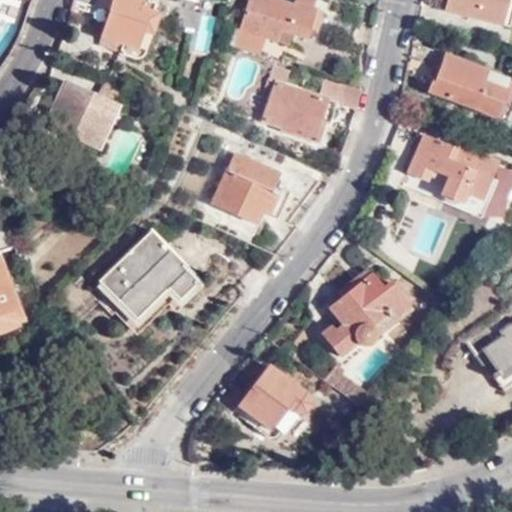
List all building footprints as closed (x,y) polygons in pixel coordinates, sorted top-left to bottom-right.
[(144,2),(139,0),(97,0),(92,16),(106,20),(101,35),(123,43),(121,52),(137,57),(147,50),(159,14),(141,8),(144,2)] [(316,30),(321,12),(315,10),(317,0),(295,0),(294,6),(276,0),(249,0),(239,27),(286,45),(290,33),(307,38),(310,28),(316,30)] [(506,0),(447,0),(445,10),(501,24),(506,0)] [(354,39),(358,23),(330,15),(325,30),(354,39)] [(208,54),(213,19),(199,17),(193,51),(208,54)] [(511,82),(412,40),(405,72),(416,76),(418,84),(430,89),(428,92),(493,118),(503,93),(511,96),(511,82)] [(280,128),(316,141),(322,122),(318,120),(326,98),(283,83),(288,70),(272,63),(267,76),(266,76),(263,84),(271,87),(259,118),(281,125),(280,128)] [(98,148),(118,103),(66,79),(51,111),(56,113),(51,127),(98,148)] [(75,160),(1,128),(0,129),(0,162),(11,152),(14,154),(18,151),(24,156),(14,170),(31,184),(42,171),(49,163),(66,170),(67,171),(75,160)] [(401,185),(443,203),(445,197),(476,210),(496,161),(455,144),(454,148),(422,135),(401,185)] [(272,191),(280,174),(234,152),(212,198),(258,220),(262,211),(270,214),(278,195),(272,191)] [(92,168),(75,160),(67,171),(87,179),(92,168)] [(49,163),(42,171),(56,182),(66,170),(49,163)] [(200,282),(152,229),(99,278),(134,318),(167,289),(178,301),(200,282)] [(0,333),(25,324),(1,257),(0,256),(0,333)] [(393,319),(408,308),(391,285),(383,291),(371,277),(329,308),(342,326),(334,331),(331,328),(321,334),(338,356),(354,343),(359,347),(366,347),(370,344),(373,341),(374,336),(373,327),(389,315),(393,319)] [(511,310),(470,339),(481,357),(486,354),(499,374),(495,377),(506,392),(511,388),(511,310)] [(324,380),(353,403),(365,391),(342,373),(345,369),(337,363),(324,380)] [(306,392),(269,365),(241,405),(273,428),(289,407),(296,411),(302,412),(307,409),(311,405),(311,398),(306,392)] [(344,414),(353,404),(334,389),(325,398),(344,414)]
